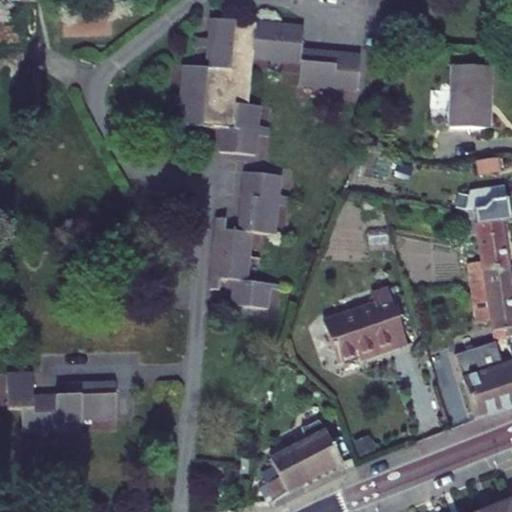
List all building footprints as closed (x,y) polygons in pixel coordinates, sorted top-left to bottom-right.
[(216,103),(219,70),(243,72),(246,22),(211,19),(210,39),(199,39),(198,48),(209,49),(208,69),(185,67),(182,97),(172,96),(170,104),(181,106),(180,126),(214,129),(216,103)] [(243,72),(252,73),(253,58),(256,23),(246,22),(243,72)] [(338,100),(339,89),(357,90),(360,55),(301,49),(303,27),(256,23),(253,58),(273,60),(272,71),(280,71),(281,60),(300,63),(298,85),(329,87),(328,99),(338,100)] [(492,68),(451,66),(448,128),(485,130),(486,104),(491,104),(492,68)] [(216,103),(223,103),(249,106),(252,73),(243,72),(219,70),(216,103)] [(214,129),(220,130),(223,103),(216,103),(214,129)] [(258,127),(260,107),(249,106),(223,103),(220,130),(219,153),(255,156),(257,136),(268,136),(269,127),(258,127)] [(290,198),(279,197),(281,177),(244,173),(239,233),(225,231),(226,220),(217,220),(211,290),(219,291),(220,281),(233,281),(231,306),(268,309),(270,289),(281,290),(282,285),(248,282),(251,233),(274,235),(278,206),(289,207),(290,198)] [(500,221),(507,220),(504,203),(491,205),(491,206),(497,204),(500,221)] [(500,221),(497,204),(491,206),(483,215),(473,217),(474,224),(500,221)] [(474,224),(476,235),(481,262),(483,271),(507,267),(500,221),(474,224)] [(483,271),(481,262),(467,265),(478,323),(491,320),(483,271)] [(493,332),(506,329),(507,339),(511,337),(511,296),(507,267),(483,271),(491,320),(493,332)] [(388,289),(372,295),(375,305),(323,323),(336,363),(357,356),(389,345),(390,350),(407,344),(388,289)] [(493,332),(495,341),(507,339),(506,329),(493,332)] [(358,361),(390,350),(389,345),(357,356),(358,361)] [(469,350),(455,354),(475,420),(511,407),(511,374),(509,365),(504,367),(489,371),(484,356),(472,360),(469,350)] [(69,395),(33,397),(32,374),(8,374),(8,411),(22,410),(23,433),(83,431),(83,419),(116,418),(116,383),(68,384),(69,395)] [(279,478),(266,485),(275,501),(343,464),(320,421),(308,428),(303,428),(305,442),(270,461),(275,471),(279,478)] [(266,485),(279,478),(275,471),(262,477),(266,485)] [(511,511),(511,507),(511,508),(509,502),(482,511),(511,511)]
